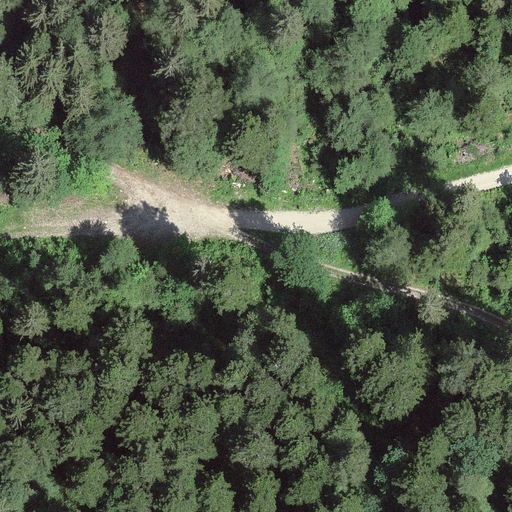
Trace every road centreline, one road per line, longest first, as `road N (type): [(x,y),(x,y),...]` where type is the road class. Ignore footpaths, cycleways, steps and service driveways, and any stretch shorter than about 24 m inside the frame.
road 1 (track): [(511,324),(301,258),(219,222)]
road 2 (track): [(219,222),(366,205),(511,170)]
road 3 (track): [(219,222),(0,116)]
road 4 (track): [(219,222),(60,218),(0,229)]
